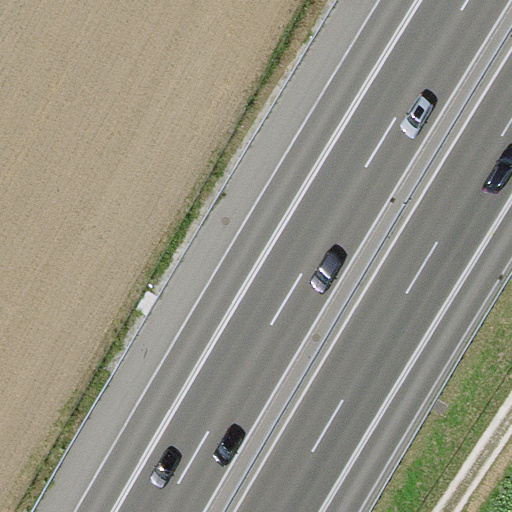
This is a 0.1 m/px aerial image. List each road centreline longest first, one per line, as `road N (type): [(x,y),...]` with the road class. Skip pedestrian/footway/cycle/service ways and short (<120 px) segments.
road 1 (motorway): [(468,0),(163,511)]
road 2 (motorway): [(278,511),(511,121)]
road 3 (motorway): [(365,511),(511,269)]
